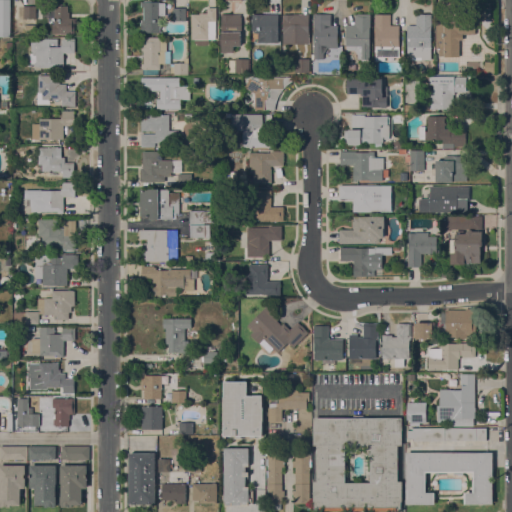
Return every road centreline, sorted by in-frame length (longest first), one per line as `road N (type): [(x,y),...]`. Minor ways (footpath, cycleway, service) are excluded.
road 1 (residential): [(110,511),(109,0)]
road 2 (residential): [(511,290),(312,297)]
road 3 (residential): [(312,297),(313,113)]
